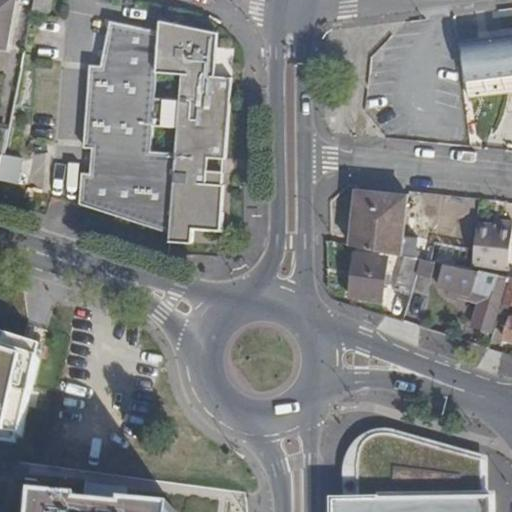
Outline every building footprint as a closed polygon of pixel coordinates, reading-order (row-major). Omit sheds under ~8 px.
[(37,0),(35,12),(53,15),(55,0),(37,0)] [(0,48),(8,50),(17,6),(0,2),(0,48)] [(211,46),(163,35),(113,25),(104,69),(94,69),(92,84),(87,152),(97,152),(94,178),(84,176),(82,207),(175,225),(171,246),(194,248),(195,233),(195,227),(204,228),(203,233),(223,235),(226,189),(225,189),(226,176),(222,176),(222,163),(227,164),(229,163),(235,82),(219,80),(209,79),(211,46)] [(163,25),(163,35),(211,46),(209,79),(219,80),(221,37),(163,25)] [(511,89),(511,37),(464,43),(468,82),(470,81),(471,94),(511,89)] [(21,175),(22,157),(8,156),(7,175),(21,175)] [(350,249),(408,260),(416,261),(420,241),(405,238),(412,199),(361,194),(350,249)] [(500,229),(479,226),(474,269),(507,273),(510,273),(511,254),(511,225),(501,224),(500,229)] [(375,274),(376,259),(358,257),(353,299),(383,302),(386,275),(375,274)] [(388,261),(376,259),(375,274),(386,275),(388,261)] [(396,295),(411,300),(413,294),(423,263),(416,261),(408,260),(396,295)] [(423,263),(413,294),(427,297),(431,284),(433,275),(463,281),(464,271),(423,263)] [(474,272),(507,279),(507,273),(474,269),(474,272)] [(503,301),(505,301),(511,280),(507,279),(474,272),(472,272),(470,277),(478,280),(471,303),(480,306),(477,317),(473,329),(492,335),(503,301)] [(433,275),(431,284),(460,291),(463,281),(433,275)] [(468,314),(477,317),(480,306),(471,303),(468,314)] [(41,347),(0,333),(0,437),(17,440),(41,347)] [(484,462),(380,436),(364,445),(359,460),(357,472),(367,472),(369,507),(333,507),(333,511),(492,511),(493,499),(484,500),(484,462)] [(85,511),(85,508),(42,503),(40,511),(85,511)]
